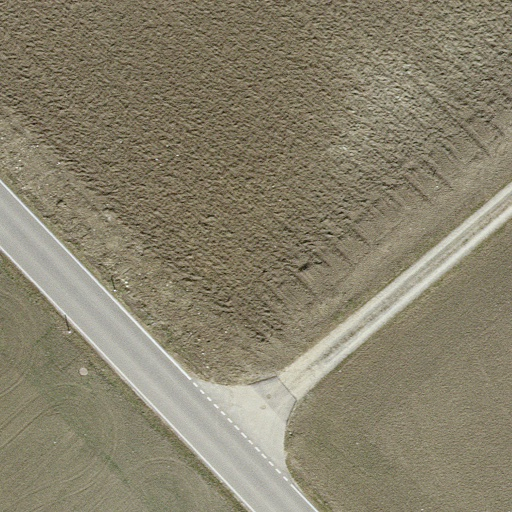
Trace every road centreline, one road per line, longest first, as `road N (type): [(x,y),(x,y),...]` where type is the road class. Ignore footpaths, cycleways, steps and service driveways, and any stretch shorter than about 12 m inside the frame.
road 1 (tertiary): [(0,214),(287,511)]
road 2 (track): [(511,200),(222,445)]
